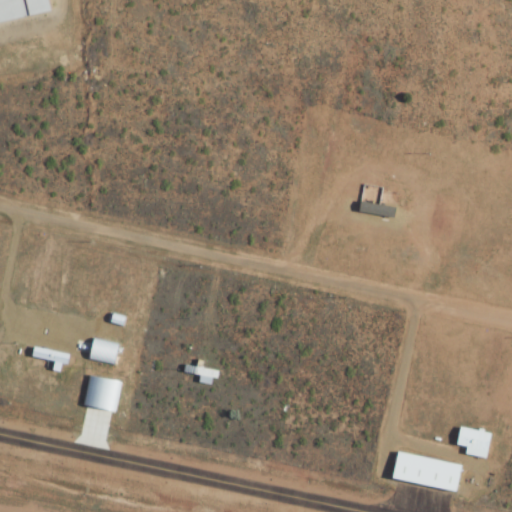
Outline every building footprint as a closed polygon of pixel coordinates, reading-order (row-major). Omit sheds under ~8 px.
[(0,0),(0,23),(49,13),(46,0),(0,0)] [(396,195),(362,179),(358,188),(392,203),(396,195)] [(458,210),(458,203),(441,202),(441,210),(458,210)] [(217,367),(191,362),(188,374),(214,379),(217,367)] [(463,448),(462,455),(484,459),(489,433),(457,427),(453,446),(463,448)] [(461,467),(397,454),(392,480),(455,493),(461,467)]
